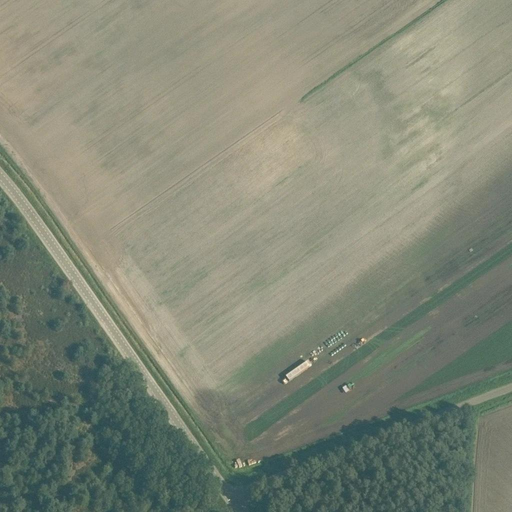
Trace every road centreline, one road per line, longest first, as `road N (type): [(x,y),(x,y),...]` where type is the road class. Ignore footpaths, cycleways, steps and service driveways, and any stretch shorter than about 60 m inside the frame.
road 1 (tertiary): [(227,500),(41,217),(0,168)]
road 2 (unclassified): [(227,500),(511,392)]
